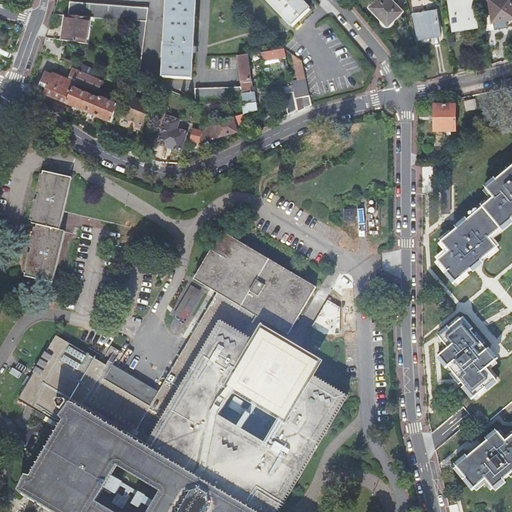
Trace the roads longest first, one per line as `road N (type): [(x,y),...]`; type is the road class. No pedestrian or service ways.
road 1 (residential): [(403,95),(349,103),(180,179),(127,167),(9,91)]
road 2 (unclassified): [(403,95),(409,390),(434,511)]
